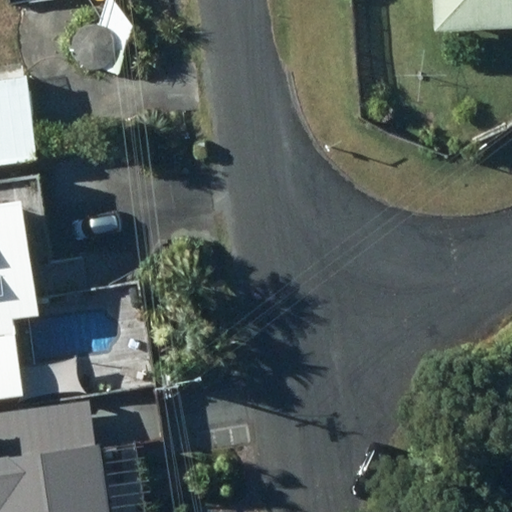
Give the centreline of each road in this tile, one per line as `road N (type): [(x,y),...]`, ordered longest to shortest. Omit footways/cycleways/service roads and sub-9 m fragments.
road 1 (unclassified): [(246,0),(313,329)]
road 2 (residential): [(313,329),(511,225)]
road 3 (unclassified): [(313,329),(311,511)]
